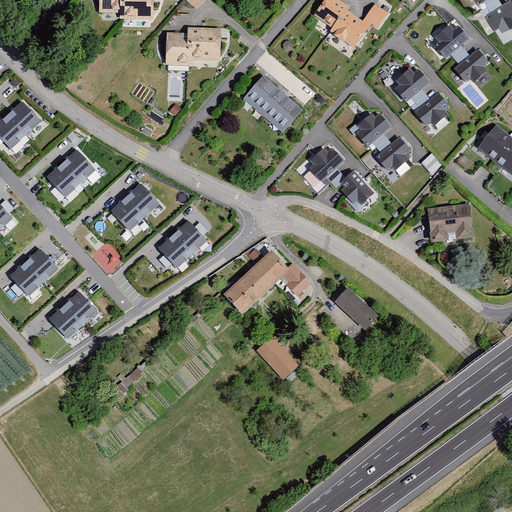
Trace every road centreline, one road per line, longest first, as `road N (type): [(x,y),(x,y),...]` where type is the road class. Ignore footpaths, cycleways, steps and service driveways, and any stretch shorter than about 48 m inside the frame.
road 1 (residential): [(511,393),(387,277),(267,214)]
road 2 (residential): [(511,311),(486,312),(317,206),(284,200),(267,214)]
road 3 (residential): [(249,206),(430,0)]
road 4 (motorway): [(511,367),(316,511)]
road 5 (residential): [(162,163),(301,0)]
road 6 (residential): [(137,318),(0,170)]
road 7 (residential): [(162,163),(78,117),(6,62)]
road 8 (motorway): [(368,511),(511,406)]
road 9 (residential): [(267,214),(216,264),(137,318)]
